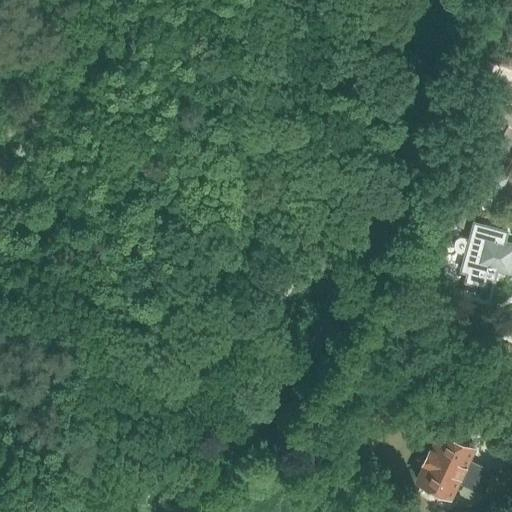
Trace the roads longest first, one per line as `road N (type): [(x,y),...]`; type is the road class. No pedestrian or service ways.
road 1 (secondary): [(196,511),(329,343),(379,256),(421,127),(436,0)]
road 2 (track): [(381,20),(511,67)]
